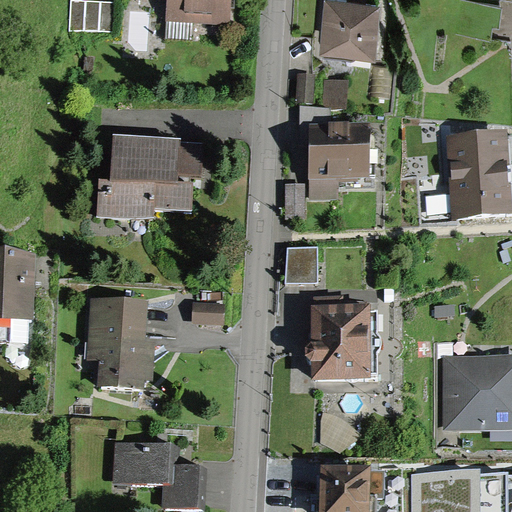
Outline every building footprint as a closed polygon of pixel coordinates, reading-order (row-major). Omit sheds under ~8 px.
[(116,3),(72,0),(70,30),(115,33),(116,3)] [(246,37),(246,0),(167,0),(167,35),(246,37)] [(381,5),(328,0),(322,56),(376,61),(381,5)] [(299,73),(297,102),(313,104),(316,75),(299,73)] [(347,82),(326,81),(324,107),(346,108),(347,82)] [(331,125),(331,123),(331,110),(300,107),(298,144),(310,144),(310,125),(331,125)] [(331,125),(310,125),(310,144),(310,197),(339,197),(339,182),(347,182),(347,187),(376,187),(376,148),(369,148),(369,123),(331,123),(331,125)] [(511,193),(508,130),(447,134),(452,216),(511,212),(511,193)] [(193,182),(192,182),(192,176),(204,177),(205,141),(182,140),(182,138),(114,135),(112,179),(100,178),(99,217),(131,218),(155,216),(156,209),(193,209),(193,182)] [(306,218),(306,185),(286,185),(286,218),(306,218)] [(317,248),(288,248),(286,284),(317,283),(317,248)] [(35,255),(0,253),(0,341),(28,342),(28,318),(34,318),(35,255)] [(314,305),(312,305),(311,342),(306,347),(306,355),(312,362),(312,379),(371,378),(371,373),(377,373),(377,353),(380,350),(381,343),(380,336),(377,333),(377,312),(370,312),(370,304),(343,305),(342,296),(314,296),(314,305)] [(148,302),(89,300),(86,362),(98,363),(97,389),(142,391),(142,379),(154,379),(156,342),(146,342),(148,302)] [(225,305),(195,302),(193,322),(223,325),(225,305)] [(511,427),(511,355),(444,356),(445,428),(511,427)] [(321,421),(321,443),(339,453),(361,436),(357,430),(351,425),(341,418),(331,415),(324,413),(321,421)] [(166,511),(201,511),(202,468),(171,468),(172,445),(113,444),(112,485),(161,486),(161,511),(166,511)] [(371,465),(321,465),(320,511),(375,511),(376,497),(385,497),(385,470),(371,470),(371,465)] [(511,511),(511,472),(413,473),(413,511),(511,511)]
